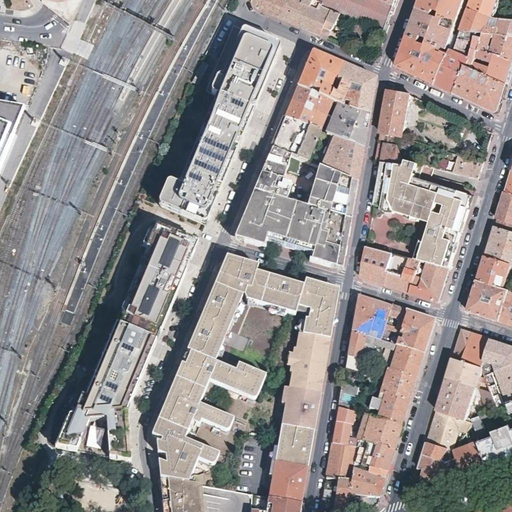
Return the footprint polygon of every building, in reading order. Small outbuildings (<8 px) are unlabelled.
[(253,0),(255,5),(261,10),(269,13),(280,18),(290,22),(297,25),(301,27),(309,6),(313,8),(316,0),(325,4),(324,6),(341,13),(387,31),(396,6),(381,0),(253,0)] [(309,6),(301,27),(328,38),(335,23),(336,24),(341,13),(324,6),(325,4),(316,0),(313,8),(309,6)] [(456,21),(464,0),(421,0),(418,8),(431,12),(432,9),(439,12),(438,15),(456,21)] [(495,18),(500,0),(471,0),(469,8),(495,18)] [(446,48),(456,21),(438,15),(437,17),(430,15),(431,12),(418,8),(414,21),(409,35),(422,39),(423,37),(429,39),(428,42),(441,46),(446,48)] [(511,20),(495,18),(469,8),(462,25),(460,30),(476,32),(484,33),(511,36),(511,20)] [(244,33),(247,33),(241,30),(234,27),(229,39),(238,43),(242,34),(244,33)] [(476,32),(460,30),(457,29),(449,49),(447,54),(436,85),(447,90),(456,94),(465,67),(469,59),(475,38),(476,32)] [(215,97),(242,109),(249,111),(251,107),(252,107),(254,107),(256,106),(257,106),(269,78),(280,49),(280,47),(278,46),(247,33),(244,33),(242,34),(238,43),(229,39),(207,89),(207,92),(209,94),(215,97)] [(511,36),(484,33),(482,40),(478,53),(511,61),(511,36)] [(422,39),(409,35),(403,51),(399,62),(398,64),(398,65),(399,67),(400,68),(401,69),(408,72),(428,81),(436,85),(447,54),(440,51),(441,46),(428,42),(427,45),(420,43),(422,39)] [(382,44),(383,40),(377,38),(375,45),(381,47),(382,44)] [(511,70),(511,61),(478,53),(482,40),(475,38),(469,59),(465,67),(508,84),(511,74),(511,70)] [(312,55),(298,88),(330,100),(333,94),(329,93),(334,82),(337,83),(344,68),(327,61),(312,55)] [(504,98),(508,84),(465,67),(456,94),(477,104),(497,113),(498,113),(499,112),(504,98)] [(330,100),(332,101),(336,103),(339,105),(370,117),(373,99),(375,82),(375,81),(344,68),(337,83),(333,94),(330,100)] [(297,91),(292,104),(325,118),(332,101),(330,100),(298,88),(297,91)] [(404,137),(411,97),(401,94),(389,91),(382,124),(381,132),(400,137),(404,137)] [(242,109),(215,97),(178,186),(171,183),(169,184),(168,184),(167,186),(161,199),(161,201),(162,202),(163,204),(205,221),(207,221),(209,219),(215,207),(236,156),(250,123),(238,118),(242,109)] [(291,107),(285,119),(319,133),(325,118),(292,104),(291,107)] [(339,105),(333,121),(367,132),(368,124),(370,117),(339,105)] [(0,159),(21,110),(0,106),(0,159)] [(250,123),(257,106),(256,106),(254,107),(252,107),(251,107),(249,111),(242,109),(238,118),(250,123)] [(319,133),(285,119),(273,149),(307,163),(313,149),(319,133)] [(332,138),(363,151),(365,141),(367,132),(333,121),(326,136),(332,138)] [(400,137),(381,132),(379,144),(376,159),(382,161),(405,164),(403,158),(398,146),(400,137)] [(363,151),(332,138),(320,168),(358,183),(361,165),(363,151)] [(307,163),(273,149),(271,153),(272,154),(268,162),(267,162),(238,232),(244,242),(264,248),(266,241),(268,242),(310,254),(312,255),(310,261),(331,267),(344,262),(351,221),(347,219),(352,201),(354,202),(358,183),(320,168),(307,163)] [(458,156),(454,172),(457,173),(479,179),(483,165),(484,163),(458,156)] [(474,195),(420,178),(424,164),(403,158),(405,164),(382,161),(374,207),(425,222),(416,260),(419,261),(452,269),(459,243),(464,229),(469,212),(471,204),(474,195)] [(511,194),(506,193),(501,208),(496,227),(511,232),(511,194)] [(161,201),(161,199),(160,203),(159,205),(160,207),(162,208),(203,225),(205,225),(207,224),(209,219),(207,221),(205,221),(163,204),(162,202),(161,201)] [(511,232),(496,227),(492,240),(487,257),(511,264),(511,232)] [(118,327),(157,343),(186,273),(185,272),(190,260),(191,261),(198,245),(157,228),(156,230),(151,232),(147,235),(144,239),(142,241),(141,246),(148,249),(115,326),(118,327)] [(244,242),(238,232),(235,239),(244,242)] [(383,252),(367,248),(364,262),(361,277),(386,285),(411,293),(419,261),(416,260),(391,254),(383,252)] [(511,288),(511,264),(487,257),(483,269),(479,281),(510,291),(511,288)] [(223,269),(239,263),(227,259),(223,269)] [(419,261),(411,293),(427,298),(441,303),(447,284),(452,269),(419,261)] [(344,262),(331,267),(342,271),(344,262)] [(161,472),(160,480),(163,480),(188,485),(197,463),(211,469),(212,469),(213,469),(214,468),(214,467),(219,456),(185,442),(191,425),(199,428),(201,424),(225,434),(226,434),(227,434),(228,433),(228,432),(233,421),(199,406),(208,384),(252,402),(253,402),(254,402),(255,402),(255,401),(256,400),(266,377),(238,365),(235,373),(215,364),(242,299),(244,300),(244,301),(297,317),(297,314),(309,317),(308,321),(304,321),(303,327),(300,326),(300,330),(295,329),(294,334),(298,335),(330,340),(336,304),(335,302),(333,303),(326,291),(326,289),(325,287),(307,281),(305,287),(305,288),(283,282),(282,286),(277,284),(278,281),(257,275),(258,268),(252,266),(250,270),(246,268),(247,265),(239,263),(223,269),(207,308),(210,309),(208,314),(205,313),(202,321),(204,322),(199,334),(196,333),(193,341),(197,342),(195,347),(191,345),(188,353),(191,355),(190,358),(187,364),(186,368),(182,367),(179,375),(186,377),(180,390),(173,387),(170,395),(174,397),(168,410),(165,408),(161,416),(168,419),(162,432),(156,429),(154,434),(154,435),(154,436),(154,437),(155,438),(156,439),(162,441),(166,443),(164,446),(165,458),(166,466),(158,462),(159,467),(159,471),(161,472)] [(510,291),(479,281),(474,297),(470,312),(483,316),(501,322),(510,291)] [(338,291),(325,287),(326,289),(335,302),(336,304),(338,291)] [(335,302),(326,289),(326,291),(333,303),(335,302)] [(511,291),(510,291),(501,322),(511,325),(511,291)] [(381,342),(391,308),(373,302),(358,297),(356,308),(352,333),(381,342)] [(413,315),(391,308),(381,342),(424,356),(429,338),(434,322),(413,315)] [(127,414),(157,343),(118,327),(113,337),(112,336),(90,388),(91,389),(89,394),(85,393),(81,401),(86,409),(77,412),(76,412),(76,418),(73,418),(61,448),(78,451),(78,450),(80,446),(111,452),(111,458),(111,459),(131,463),(127,414)] [(483,368),(492,339),(484,337),(468,332),(464,331),(459,345),(454,359),(483,368)] [(424,356),(381,342),(352,333),(352,337),(350,347),(348,357),(381,368),(416,379),(420,367),(424,356)] [(316,417),(318,409),(315,409),(316,405),(319,405),(323,380),(320,379),(321,371),(325,371),(330,340),(298,335),(296,350),(293,350),(292,356),(288,356),(286,368),(291,369),(290,377),(291,377),(288,391),(284,390),(281,407),(284,407),(269,499),(270,499),(301,505),(302,505),(305,491),(304,491),(305,483),(301,482),(302,478),(306,479),(310,461),(302,460),(302,455),(310,456),(311,448),(312,448),(317,417),(316,417)] [(511,345),(505,343),(492,339),(483,368),(486,374),(492,372),(491,368),(495,366),(497,370),(511,365),(511,345)] [(481,374),(483,368),(454,359),(452,368),(448,379),(482,389),(492,390),(489,382),(485,383),(485,385),(484,387),(480,386),(481,383),(482,380),(475,377),(477,373),(481,374)] [(511,365),(497,370),(492,372),(486,374),(489,382),(492,390),(499,407),(502,406),(509,403),(511,402),(511,365)] [(413,391),(416,379),(381,368),(379,372),(386,374),(381,394),(386,396),(409,403),(413,391)] [(179,375),(173,387),(180,390),(186,377),(179,375)] [(482,389),(448,379),(443,396),(438,412),(471,426),(474,427),(471,421),(469,422),(466,420),(477,394),(483,396),(486,411),(499,407),(492,390),(482,389)] [(374,392),(343,382),(341,394),(339,409),(354,413),(358,391),(374,395),(374,392)] [(168,401),(165,408),(168,410),(174,397),(170,395),(168,401)] [(405,415),(409,403),(386,396),(383,404),(373,400),(370,410),(380,413),(378,420),(401,427),(405,415)] [(81,401),(77,412),(86,409),(81,401)] [(511,402),(509,403),(511,410),(511,431),(510,428),(494,434),(495,438),(480,444),(489,466),(494,464),(511,457),(511,402)] [(348,412),(339,411),(337,419),(347,421),(348,412)] [(471,426),(438,412),(433,426),(428,442),(453,450),(454,447),(459,429),(466,432),(471,426)] [(477,436),(478,438),(486,435),(482,425),(490,422),(487,415),(471,421),(474,427),(477,436)] [(161,416),(156,429),(162,432),(168,419),(161,416)] [(399,435),(401,427),(378,420),(365,417),(358,441),(361,441),(367,443),(394,452),(399,435)] [(332,444),(348,447),(352,426),(346,424),(336,423),(335,428),(332,444)] [(475,472),(489,466),(480,444),(478,438),(477,436),(461,441),(457,448),(455,451),(463,476),(475,472)] [(453,450),(428,442),(422,463),(420,469),(426,471),(423,480),(425,482),(428,483),(435,480),(438,486),(445,483),(463,476),(455,451),(453,450)] [(157,448),(158,454),(165,458),(164,446),(160,445),(157,443),(157,448)] [(390,464),(394,452),(367,443),(361,466),(387,474),(390,464)] [(359,449),(354,449),(348,447),(332,444),(329,462),(326,479),(339,481),(352,483),(355,464),(359,449)] [(78,450),(111,458),(111,452),(80,446),(78,450)] [(383,487),(387,474),(361,466),(355,464),(352,483),(351,490),(355,491),(379,499),(383,487)] [(202,511),(200,487),(188,485),(163,480),(166,506),(166,511),(202,511)] [(351,490),(352,483),(339,481),(338,484),(326,482),(325,488),(323,499),(334,501),(337,501),(349,503),(350,499),(351,490)] [(299,511),(301,505),(270,499),(267,511),(263,511),(253,510),(252,511),(299,511)] [(334,501),(323,499),(322,506),(333,508),(334,501)] [(347,511),(348,511),(349,503),(337,501),(334,511),(347,511)]
